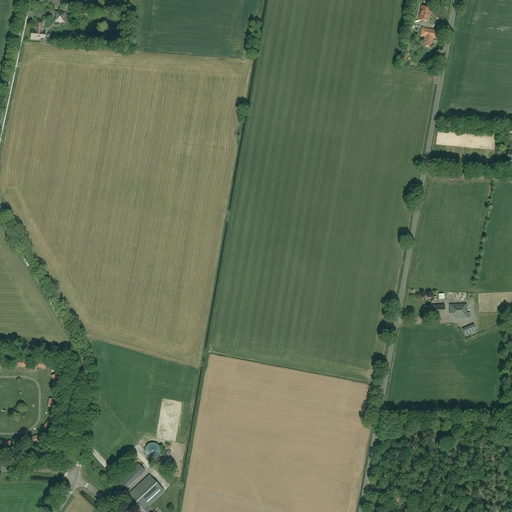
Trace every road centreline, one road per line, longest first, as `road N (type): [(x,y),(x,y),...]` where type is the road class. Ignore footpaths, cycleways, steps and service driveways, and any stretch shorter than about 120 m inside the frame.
road 1 (unclassified): [(362,511),(455,0)]
road 2 (unclassified): [(75,479),(90,390),(84,359),(0,210)]
road 3 (unclassified): [(0,133),(28,0)]
